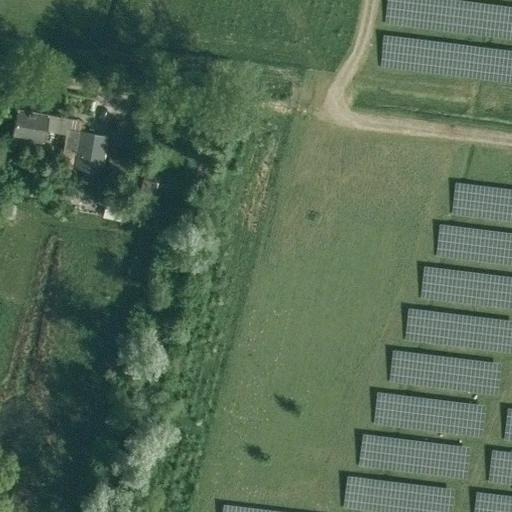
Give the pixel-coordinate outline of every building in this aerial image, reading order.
[(101,161),(105,136),(79,131),(81,120),(69,118),(16,109),(11,135),(42,141),(44,131),(65,134),(62,150),(59,166),(73,168),(82,170),(80,182),(97,185),(101,161)] [(108,157),(105,175),(128,179),(131,161),(108,157)] [(128,179),(105,175),(103,183),(126,188),(128,179)] [(62,207),(69,208),(72,193),(64,191),(62,207)] [(119,220),(119,218),(123,203),(107,199),(102,216),(119,220)] [(123,203),(119,218),(135,222),(138,206),(123,203)] [(138,218),(148,220),(150,210),(141,208),(138,218)]
